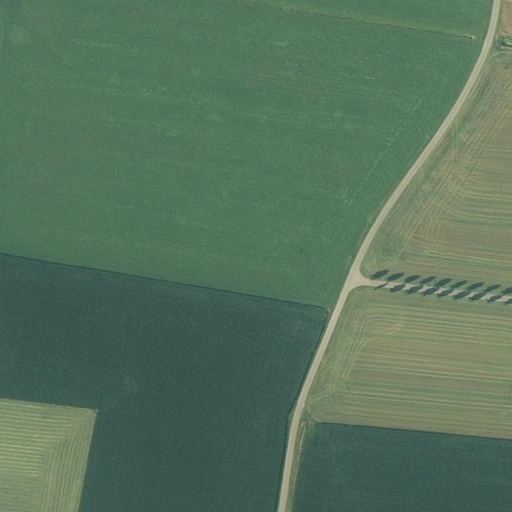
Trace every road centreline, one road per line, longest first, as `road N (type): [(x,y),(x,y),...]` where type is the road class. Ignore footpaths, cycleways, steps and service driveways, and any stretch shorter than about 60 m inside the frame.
road 1 (unclassified): [(351,278),(370,235),(463,97),(497,0)]
road 2 (unclassified): [(281,511),(298,407),(351,278)]
road 3 (unclassified): [(511,298),(351,278)]
